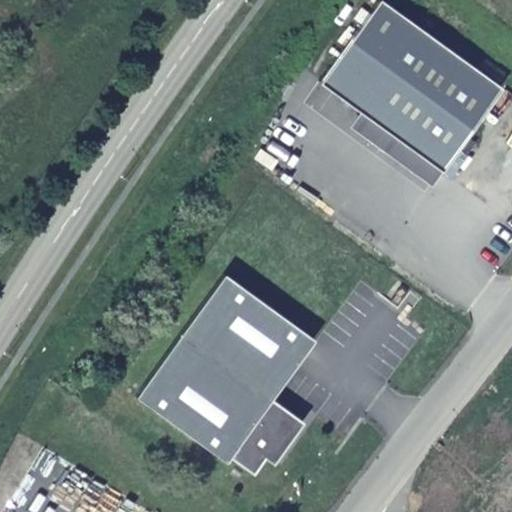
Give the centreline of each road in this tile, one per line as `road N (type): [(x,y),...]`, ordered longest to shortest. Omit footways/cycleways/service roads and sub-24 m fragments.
road 1 (secondary): [(218,0),(0,313)]
road 2 (residential): [(511,308),(351,511)]
